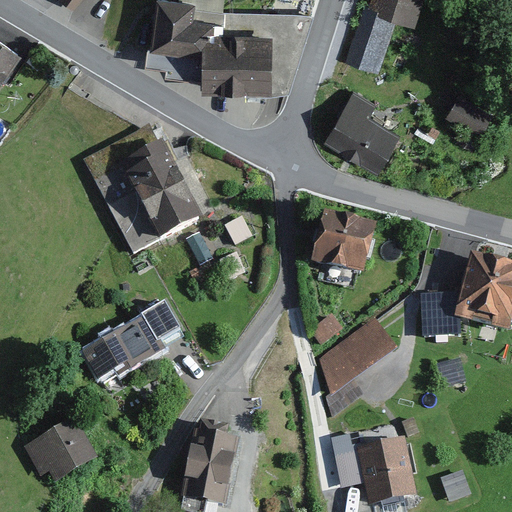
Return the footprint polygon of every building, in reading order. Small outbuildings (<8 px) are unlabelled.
[(61,0),(60,3),(73,12),(81,0),(61,0)] [(421,0),(366,0),(348,64),(376,72),(390,25),(413,31),(421,0)] [(194,5),(158,1),(149,61),(169,65),(169,73),(202,77),(203,90),(268,93),(270,37),(216,34),(217,24),(192,23),(194,5)] [(0,87),(19,56),(0,44),(0,87)] [(373,109),(349,95),(319,147),(376,181),(400,139),(366,120),(373,109)] [(455,95),(441,121),(475,140),(489,114),(455,95)] [(149,132),(87,164),(137,260),(198,228),(149,132)] [(368,240),(313,229),(303,276),(358,287),(368,240)] [(511,337),(511,277),(472,272),(466,314),(423,308),(417,347),(469,355),(470,343),(510,349),(511,337)] [(159,306),(71,356),(95,398),(162,360),(155,348),(176,336),(159,306)] [(341,334),(330,320),(311,335),(317,346),(341,334)] [(373,326),(320,367),(332,417),(361,397),(351,385),(394,354),(373,326)] [(67,426),(19,454),(43,495),(91,466),(67,426)] [(397,443),(329,459),(337,495),(363,489),(368,511),(411,500),(397,443)] [(220,511),(230,450),(188,444),(178,511),(220,511)] [(447,474),(454,495),(474,489),(466,467),(447,474)]
